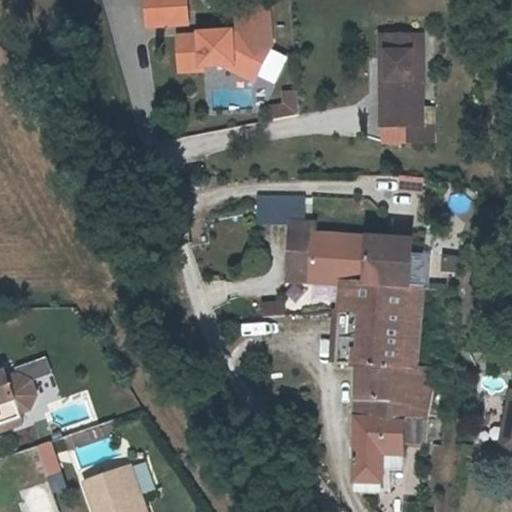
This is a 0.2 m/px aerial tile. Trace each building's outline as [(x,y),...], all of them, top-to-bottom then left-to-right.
[(184,5),(143,9),(146,43),(186,39),(184,5)] [(374,129),(400,128),(401,145),(428,144),(427,126),(414,127),(404,128),(403,103),(413,102),(409,37),(369,40),(374,129)] [(197,51),(176,52),(178,87),(201,85),(201,81),(219,80),(232,79),(254,90),(268,62),(236,46),(224,47),(218,53),(211,54),(210,48),(197,49),(197,51)] [(232,79),(219,80),(252,95),(254,90),(232,79)] [(404,128),(414,127),(413,102),(403,103),(404,128)] [(267,123),(270,134),(295,127),(291,103),(281,104),(283,119),(267,123)] [(423,190),(422,175),(400,175),(400,191),(423,190)] [(375,281),(376,232),(321,232),(321,221),(311,221),(310,212),(308,212),(262,214),(263,236),(297,234),(295,280),(319,280),(349,280),(375,281)] [(202,228),(194,229),(196,237),(204,235),(202,228)] [(376,232),(375,281),(397,281),(397,233),(395,233),(376,232)] [(397,233),(397,281),(419,281),(419,244),(419,233),(397,233)] [(399,406),(415,407),(437,408),(441,369),(442,365),(425,365),(429,281),(419,281),(397,281),(375,281),(349,280),(349,294),(348,309),(348,362),(368,362),(401,363),(402,363),(402,365),(402,396),(394,396),(394,403),(394,406),(399,406)] [(292,299),(270,301),(271,316),(293,314),(292,299)] [(368,362),(368,410),(394,411),(394,414),(399,414),(399,406),(394,406),(394,403),(394,396),(402,396),(402,365),(402,363),(401,363),(368,362)] [(0,417),(17,412),(16,407),(25,404),(32,390),(27,375),(13,368),(3,372),(1,365),(0,365),(0,417)] [(394,433),(368,433),(368,479),(372,479),(373,487),(390,487),(390,477),(393,477),(394,464),(415,464),(415,407),(399,406),(399,414),(394,414),(394,433)] [(394,433),(394,414),(394,411),(368,410),(368,422),(368,433),(394,433)] [(0,423),(19,417),(17,412),(0,417),(0,423)] [(34,439),(41,461),(55,456),(48,435),(34,439)] [(146,511),(127,458),(82,474),(95,511),(146,511)]
